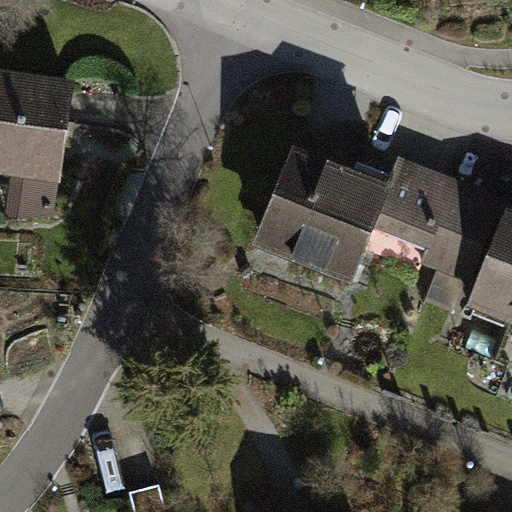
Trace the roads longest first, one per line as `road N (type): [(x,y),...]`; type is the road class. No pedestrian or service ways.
road 1 (residential): [(242,12),(120,305),(0,511)]
road 2 (residential): [(511,104),(468,99),(242,12)]
